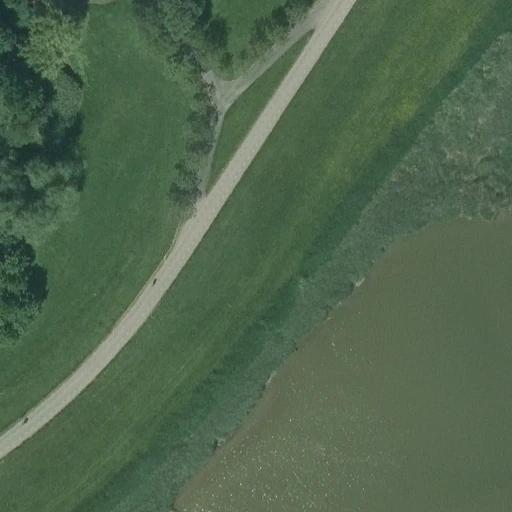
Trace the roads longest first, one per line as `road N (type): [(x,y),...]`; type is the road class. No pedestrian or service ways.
road 1 (track): [(32,511),(168,410),(432,0)]
road 2 (tertiary): [(0,448),(93,367),(191,243),(348,0)]
